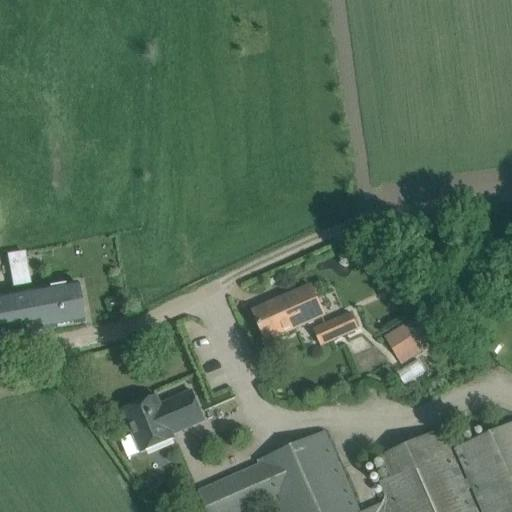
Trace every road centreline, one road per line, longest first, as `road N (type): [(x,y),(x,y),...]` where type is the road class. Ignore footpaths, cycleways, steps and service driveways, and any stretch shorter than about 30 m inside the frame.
road 1 (track): [(218,284),(350,236),(511,195)]
road 2 (unclassified): [(0,354),(96,335),(218,284)]
